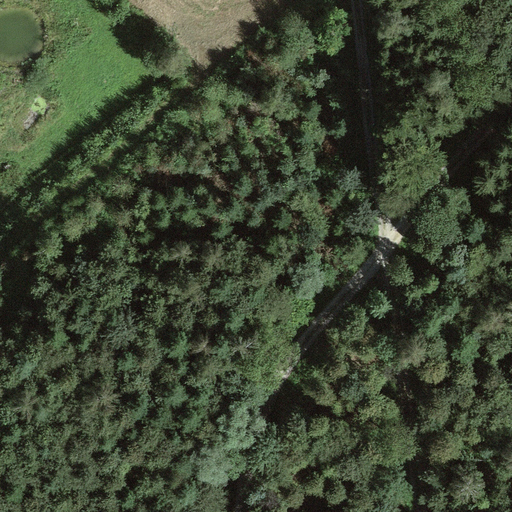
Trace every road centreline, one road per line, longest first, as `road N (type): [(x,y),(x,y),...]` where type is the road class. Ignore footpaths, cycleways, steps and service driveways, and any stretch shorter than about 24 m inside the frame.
road 1 (track): [(420,511),(389,240),(349,0)]
road 2 (track): [(240,511),(272,391),(489,119),(511,102)]
